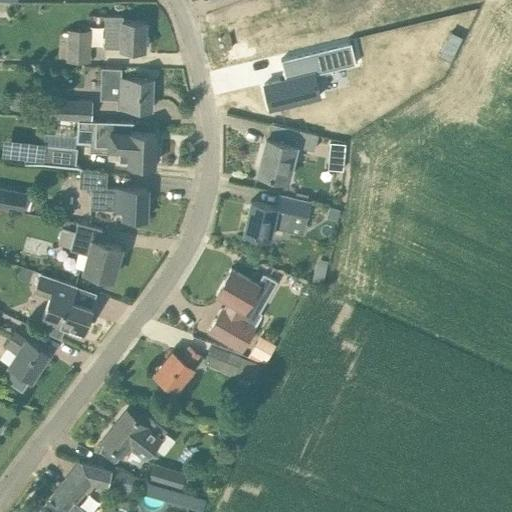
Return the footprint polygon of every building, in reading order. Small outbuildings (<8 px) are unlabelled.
[(123,15),(105,14),(104,46),(121,46),(121,47),(145,48),(145,20),(123,19),(123,15)] [(90,29),(67,28),(67,35),(60,34),(59,58),(88,60),(90,29)] [(446,40),(457,46),(462,36),(451,31),(446,40)] [(285,84),(264,89),(270,112),(318,100),(313,79),(353,69),(348,48),(280,65),(285,84)] [(152,77),(132,77),(129,76),(129,77),(120,77),(121,66),(102,65),(101,97),(118,97),(118,106),(151,107),(152,77)] [(34,93),(14,90),(12,108),(32,110),(34,93)] [(92,100),(51,97),(50,116),(91,118),(92,100)] [(156,131),(130,130),(131,122),(79,119),(77,140),(90,141),(90,150),(120,152),(119,160),(129,160),(129,162),(154,163),(156,131)] [(318,134),(304,130),(285,125),(281,140),(266,136),(257,171),(288,178),(296,144),(314,149),(318,134)] [(331,141),(329,154),(344,155),(345,143),(331,141)] [(76,147),(43,144),(41,159),(74,163),(76,147)] [(107,170),(81,167),(80,185),(92,185),(91,207),(124,208),(124,216),(146,217),(147,188),(107,186),(107,170)] [(0,186),(0,206),(24,210),(27,191),(0,186)] [(311,198),(299,195),(279,191),(276,205),(251,200),(244,230),(270,236),(272,225),(288,229),(290,223),(305,226),(311,198)] [(101,227),(81,222),(76,221),(70,249),(88,253),(84,269),(113,276),(121,246),(97,239),(101,227)] [(277,279),(264,272),(258,282),(231,267),(217,292),(232,301),(227,310),(222,307),(209,329),(242,348),(255,326),(239,317),(247,304),(259,311),(277,279)] [(77,284),(58,278),(41,271),(35,289),(50,294),(42,317),(68,326),(66,330),(80,335),(82,331),(83,331),(92,307),(71,299),(77,284)] [(49,352),(32,341),(27,337),(26,338),(15,330),(6,344),(17,351),(9,364),(31,378),(49,352)] [(252,351),(271,359),(279,340),(261,332),(252,351)] [(253,382),(261,362),(210,343),(203,363),(253,382)] [(190,364),(199,353),(190,345),(180,356),(173,350),(155,373),(175,389),(193,366),(190,364)] [(127,408),(103,438),(106,441),(100,449),(114,460),(115,459),(116,460),(129,444),(145,457),(155,445),(164,453),(175,439),(166,431),(168,429),(148,413),(142,421),(127,408)] [(107,484),(111,468),(81,461),(62,483),(64,485),(52,500),(50,498),(38,511),(85,511),(75,503),(90,484),(106,486),(107,484)] [(153,462),(148,478),(181,487),(186,471),(153,462)] [(111,468),(107,484),(130,490),(131,486),(133,478),(134,474),(111,468)] [(133,478),(131,486),(144,490),(147,482),(133,478)]
